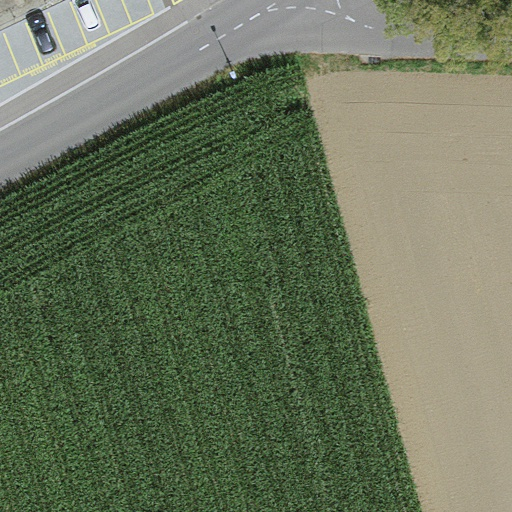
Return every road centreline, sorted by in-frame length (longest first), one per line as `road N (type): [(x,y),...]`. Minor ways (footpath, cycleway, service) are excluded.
road 1 (residential): [(0,159),(277,0)]
road 2 (residential): [(324,0),(352,19),(408,34),(511,36)]
